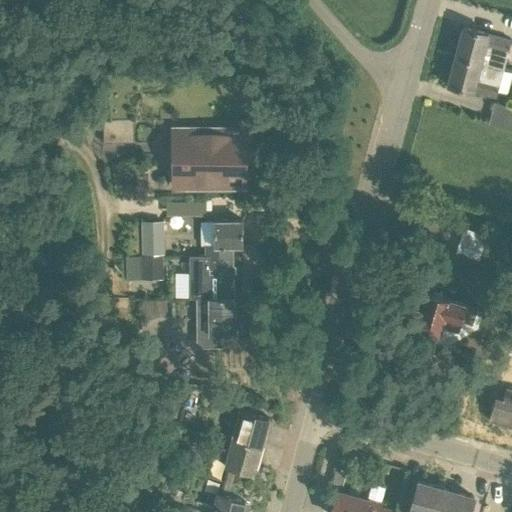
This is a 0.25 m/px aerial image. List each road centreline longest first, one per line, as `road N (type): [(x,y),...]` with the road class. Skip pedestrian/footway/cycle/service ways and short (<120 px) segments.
road 1 (track): [(0,502),(97,375),(90,168),(60,137),(13,130),(0,142)]
road 2 (unclassified): [(307,409),(404,85)]
road 3 (residential): [(511,464),(307,409)]
road 4 (unclassified): [(404,85),(305,0)]
